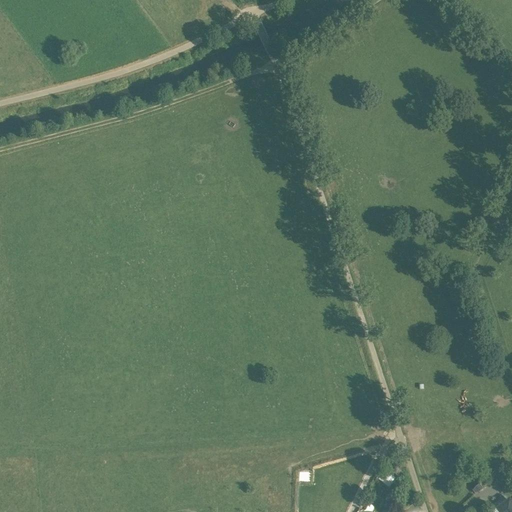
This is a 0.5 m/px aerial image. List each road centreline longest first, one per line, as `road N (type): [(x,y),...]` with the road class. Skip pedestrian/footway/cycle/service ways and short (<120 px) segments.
road 1 (track): [(422,508),(274,58)]
road 2 (track): [(274,58),(122,112),(0,144)]
road 3 (track): [(0,104),(125,71),(252,13)]
